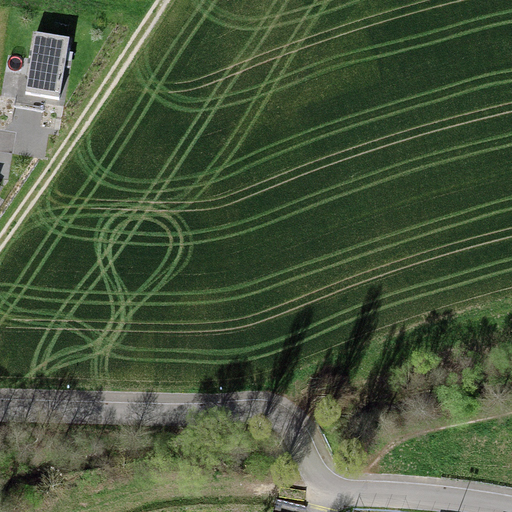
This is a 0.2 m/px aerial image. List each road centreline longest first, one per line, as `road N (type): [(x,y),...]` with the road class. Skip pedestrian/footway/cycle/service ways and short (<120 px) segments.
road 1 (residential): [(511,510),(335,489),(311,467),(291,427),(266,414),(0,410)]
road 2 (track): [(162,0),(0,241)]
road 3 (track): [(104,511),(169,492),(266,491),(316,474)]
